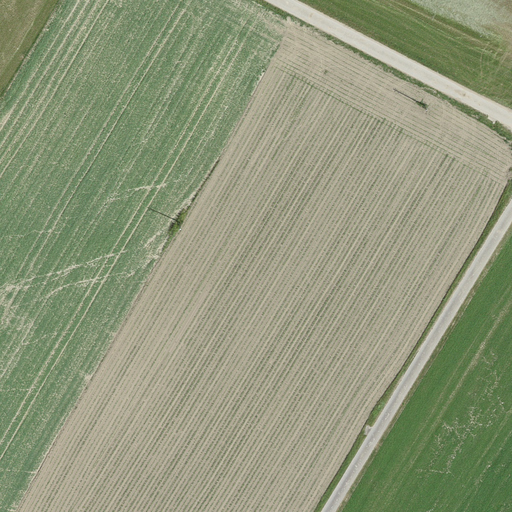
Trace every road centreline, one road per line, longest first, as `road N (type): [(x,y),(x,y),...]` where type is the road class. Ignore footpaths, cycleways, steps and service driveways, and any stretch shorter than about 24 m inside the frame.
road 1 (track): [(325,511),(511,201)]
road 2 (track): [(285,0),(511,117)]
